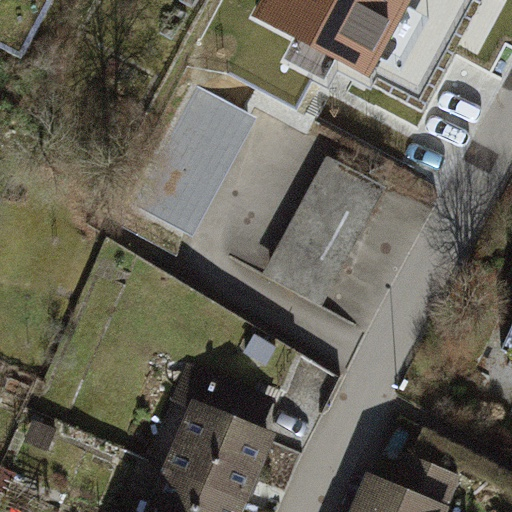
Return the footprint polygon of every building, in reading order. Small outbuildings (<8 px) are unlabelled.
[(270,0),(262,15),(297,34),(422,101),(476,0),(270,0)] [(222,103),(162,213),(200,235),(261,124),(222,103)] [(341,162),(280,273),(319,294),(380,183),(341,162)] [(214,376),(174,470),(244,500),(270,439),(255,433),(269,400),(214,376)] [(371,483),(359,511),(440,511),(455,478),(409,459),(395,493),(371,483)] [(238,511),(244,500),(174,470),(156,511),(238,511)]
